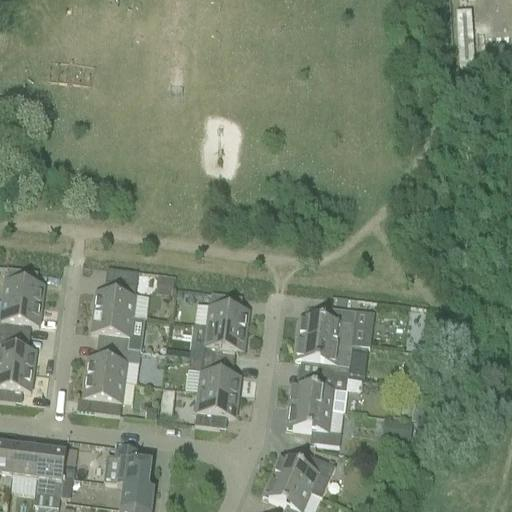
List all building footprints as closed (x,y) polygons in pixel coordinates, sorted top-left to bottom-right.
[(470,16),(455,17),(459,72),(473,71),(470,16)] [(504,69),(503,51),(485,52),(486,71),(504,69)] [(31,277),(11,275),(6,274),(4,286),(3,286),(1,307),(41,312),(43,291),(29,289),(31,277)] [(95,297),(92,319),(132,324),(143,325),(145,325),(148,303),(134,301),(137,278),(132,278),(112,275),(109,299),(95,297)] [(235,303),(215,300),(210,299),(209,312),(208,312),(205,333),(245,338),(248,317),(234,315),(235,303)] [(364,316),(365,307),(338,302),(336,312),(364,316)] [(38,333),(41,312),(1,307),(0,313),(0,340),(23,343),(24,331),(38,333)] [(355,318),(354,318),(330,315),(328,326),(299,323),(296,345),(338,350),(350,352),(355,318)] [(129,344),(132,324),(92,319),(90,339),(103,341),(102,353),(139,358),(141,346),(129,344)] [(242,358),(245,338),(205,333),(203,354),(202,366),(227,369),(228,356),(242,358)] [(21,355),(23,343),(0,340),(0,373),(32,378),(35,357),(21,355)] [(346,385),(350,352),(338,350),(296,345),(294,367),(323,370),(321,383),(346,385)] [(87,363),(84,384),(124,389),(126,369),(138,370),(139,358),(102,353),(100,365),(87,363)] [(225,381),(227,369),(202,366),(189,364),(187,376),(199,378),(197,399),(237,404),(239,382),(225,381)] [(30,399),(32,378),(0,373),(0,407),(14,409),(16,397),(30,399)] [(342,419),(346,385),(321,383),(320,394),(291,390),(288,413),(330,418),(330,417),(342,419)] [(121,410),(124,389),(84,384),(81,405),(95,407),(94,419),(119,422),(120,410),(121,410)] [(234,424),(237,404),(197,399),(194,419),(195,419),(194,432),(219,435),(220,422),(234,424)] [(327,439),(330,418),(288,413),(285,434),(314,438),(313,450),(333,452),(338,453),(339,440),(327,439)] [(381,442),(409,445),(411,428),(383,425),(381,442)] [(0,482),(10,484),(14,452),(0,450),(0,482)] [(35,487),(39,455),(14,452),(10,484),(35,487)] [(147,495),(147,494),(150,469),(138,468),(140,457),(114,454),(113,465),(107,464),(104,489),(116,491),(147,495)] [(61,484),(62,478),(65,458),(39,455),(35,487),(33,501),(59,504),(61,484)] [(320,504),(334,473),(311,463),(306,474),(279,462),(270,483),(309,499),(320,504)] [(303,511),(309,499),(270,483),(261,503),(282,511),(303,511)] [(68,505),(71,485),(61,484),(59,504),(68,505)] [(150,511),(153,495),(147,494),(147,495),(116,491),(115,491),(121,492),(118,511),(150,511)]
